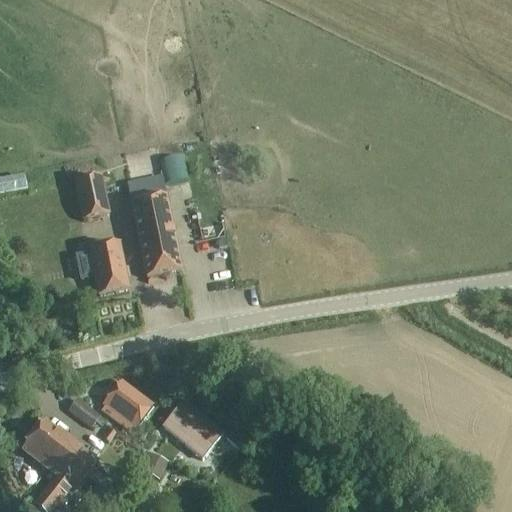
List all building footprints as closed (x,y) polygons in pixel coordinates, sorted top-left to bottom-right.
[(110,216),(102,178),(74,184),(83,223),(110,216)] [(185,274),(168,199),(132,207),(148,282),(185,274)] [(93,253),(93,256),(79,259),(84,282),(98,279),(102,299),(131,293),(121,247),(93,253)] [(121,384),(104,406),(135,431),(152,408),(121,384)] [(100,418),(78,401),(68,414),(91,431),(100,418)] [(163,430),(202,462),(222,437),(184,405),(163,430)] [(71,511),(81,501),(80,496),(77,493),(98,465),(44,424),(22,453),(56,478),(34,508),(39,511),(71,511)] [(147,452),(138,469),(161,482),(171,464),(147,452)]
